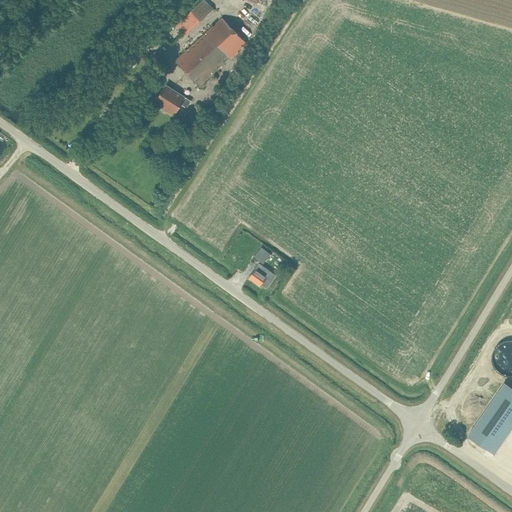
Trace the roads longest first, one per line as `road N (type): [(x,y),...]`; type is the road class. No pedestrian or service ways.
road 1 (unclassified): [(420,424),(0,120)]
road 2 (unclassified): [(420,424),(511,273)]
